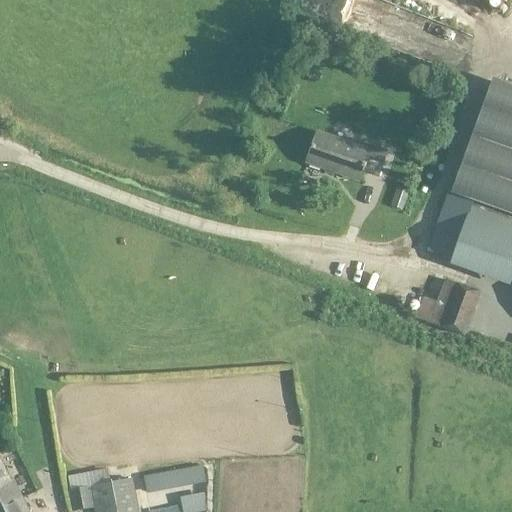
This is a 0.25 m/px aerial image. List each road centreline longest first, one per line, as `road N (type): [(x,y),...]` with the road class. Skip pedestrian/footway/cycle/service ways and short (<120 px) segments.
road 1 (unknown): [(0,159),(405,262)]
road 2 (unknown): [(511,60),(498,63),(405,262)]
